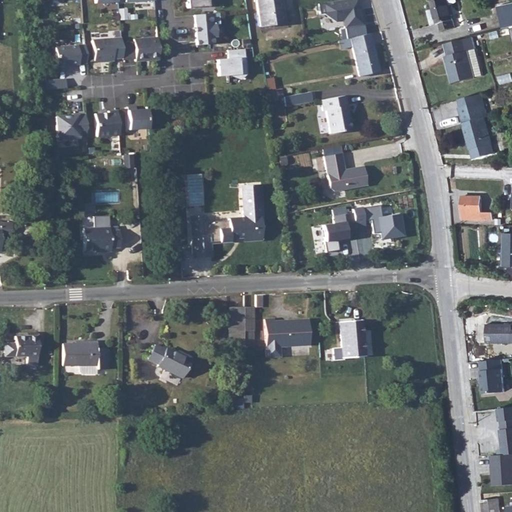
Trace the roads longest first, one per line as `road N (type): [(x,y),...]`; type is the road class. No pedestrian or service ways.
road 1 (residential): [(0,297),(442,275)]
road 2 (tertiary): [(442,275),(425,146),(385,0)]
road 3 (tertiary): [(443,287),(469,511)]
road 4 (residential): [(166,0),(172,78),(90,87)]
